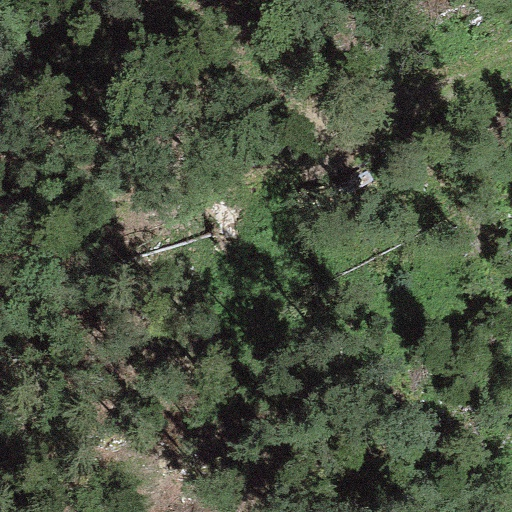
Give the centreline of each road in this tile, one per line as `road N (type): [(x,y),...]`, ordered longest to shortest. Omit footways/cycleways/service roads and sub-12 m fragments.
road 1 (track): [(511,66),(434,93),(292,167),(0,208)]
road 2 (track): [(370,132),(0,70)]
